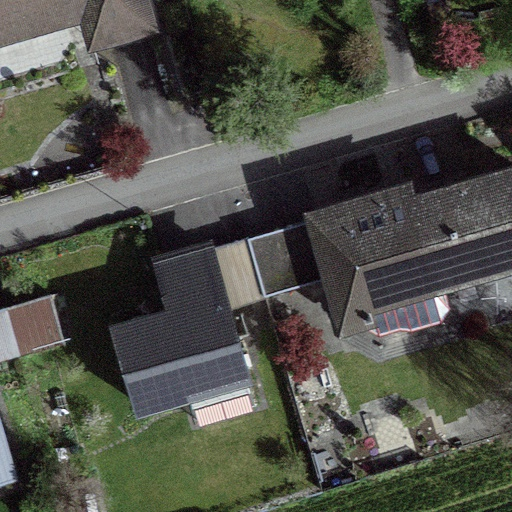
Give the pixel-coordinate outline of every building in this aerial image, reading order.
[(0,0),(0,37),(94,11),(102,39),(146,26),(137,0),(0,0)] [(438,283),(511,261),(511,172),(407,204),(404,194),(401,195),(403,202),(392,205),(345,218),(343,212),(340,213),(362,286),(336,293),(345,324),(363,319),(366,330),(378,337),(399,331),(407,331),(438,323),(446,309),(438,283)] [(332,278),(315,220),(245,240),(262,299),(332,278)] [(229,245),(206,252),(223,310),(262,299),(245,240),(229,245)] [(170,315),(114,331),(135,406),(185,392),(194,423),(249,407),(240,377),(242,376),(223,310),(206,252),(174,261),(187,305),(178,307),(168,310),(170,315)] [(0,361),(14,357),(61,344),(54,318),(48,296),(1,310),(0,310),(0,361)] [(0,479),(10,477),(0,442),(0,479)]
